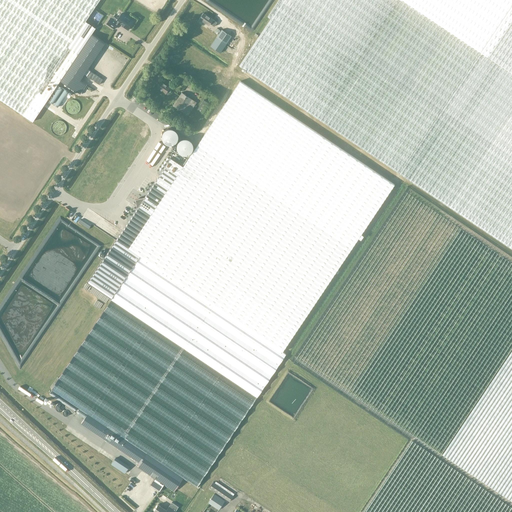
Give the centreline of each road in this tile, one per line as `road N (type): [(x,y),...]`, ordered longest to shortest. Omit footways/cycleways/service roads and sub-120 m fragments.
road 1 (unclassified): [(0,272),(182,0)]
road 2 (unknown): [(55,189),(103,211),(127,188),(157,129),(122,90)]
